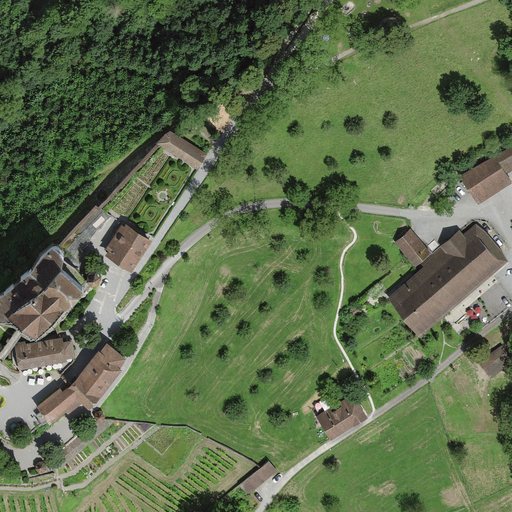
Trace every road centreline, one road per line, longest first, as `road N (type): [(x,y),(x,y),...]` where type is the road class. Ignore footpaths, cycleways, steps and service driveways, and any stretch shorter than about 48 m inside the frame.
road 1 (track): [(103,319),(262,87)]
road 2 (track): [(262,87),(487,0)]
road 3 (track): [(511,313),(375,415)]
